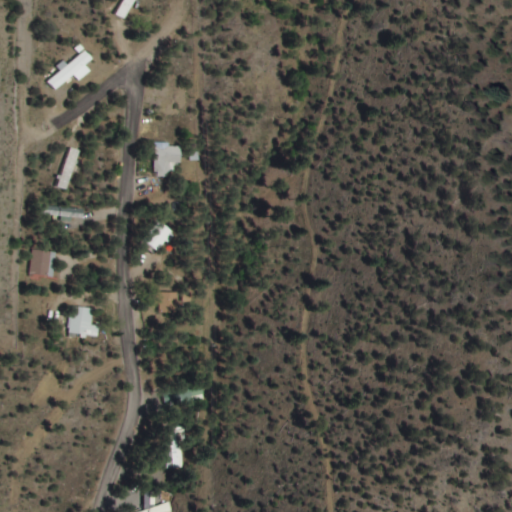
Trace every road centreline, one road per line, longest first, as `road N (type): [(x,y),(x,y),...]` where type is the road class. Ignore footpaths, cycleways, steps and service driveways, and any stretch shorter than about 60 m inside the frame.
road 1 (residential): [(28,145),(126,72),(136,90),(124,221),(138,398),(102,511)]
road 2 (residential): [(26,0),(28,145)]
